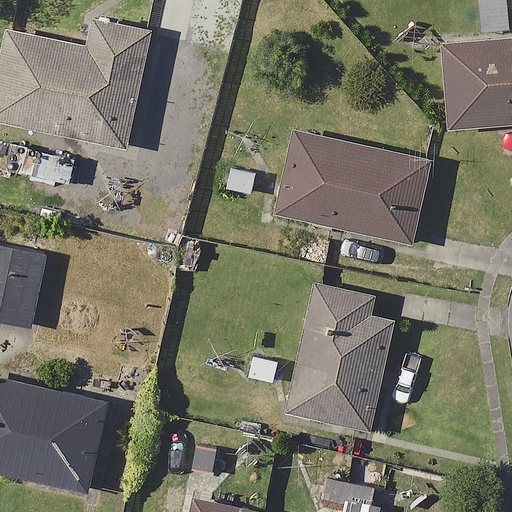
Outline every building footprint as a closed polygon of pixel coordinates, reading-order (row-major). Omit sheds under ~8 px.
[(145,17),(85,5),(78,38),(0,22),(0,116),(119,141),(145,17)] [(511,115),(511,30),(439,35),(444,119),(511,115)] [(423,156),(289,126),(271,207),(404,237),(423,156)] [(253,165),(217,160),(213,188),(250,193),(253,165)] [(40,246),(0,238),(0,315),(25,321),(40,246)] [(363,284),(305,272),(277,405),(362,422),(385,312),(359,306),(363,284)] [(282,350),(246,343),(240,374),(275,382),(282,350)] [(100,395),(0,372),(0,464),(80,483),(100,395)] [(185,447),(154,441),(144,499),(175,505),(185,447)] [(369,470),(325,460),(318,491),(362,501),(369,470)] [(286,511),(191,491),(185,511),(286,511)]
